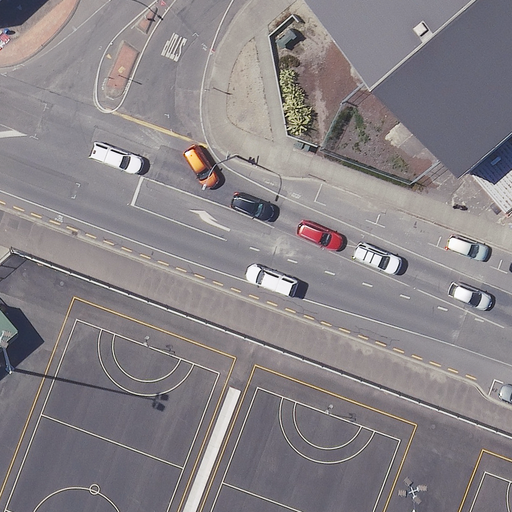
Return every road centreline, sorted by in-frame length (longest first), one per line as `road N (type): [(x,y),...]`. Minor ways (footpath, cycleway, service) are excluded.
road 1 (tertiary): [(511,330),(82,151)]
road 2 (tertiary): [(155,0),(127,29),(82,151)]
